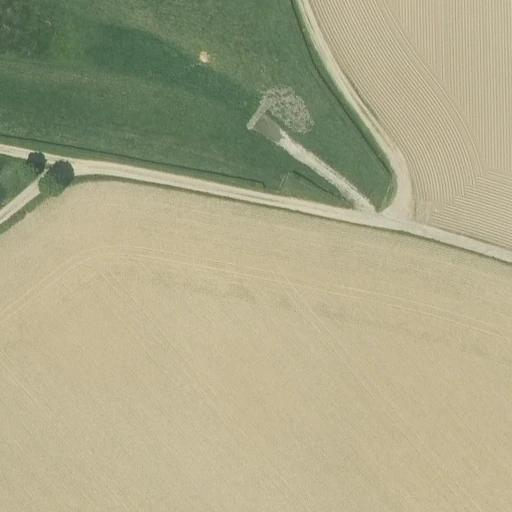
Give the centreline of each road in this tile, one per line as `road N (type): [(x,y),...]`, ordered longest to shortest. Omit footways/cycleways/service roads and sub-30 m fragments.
road 1 (track): [(61,166),(401,226)]
road 2 (track): [(303,0),(326,57),(399,170),(401,226)]
